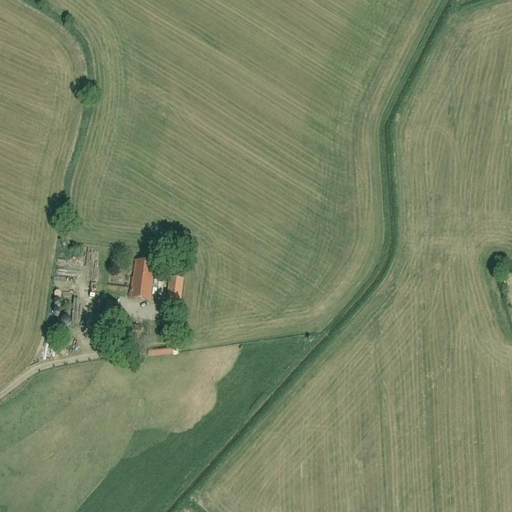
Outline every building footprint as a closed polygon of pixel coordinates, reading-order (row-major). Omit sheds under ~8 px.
[(109,269),(119,270),(121,258),(110,256),(109,269)] [(134,262),(129,302),(149,304),(154,265),(134,262)] [(169,280),(165,306),(180,308),(183,283),(169,280)] [(105,302),(102,328),(113,329),(116,304),(105,302)] [(126,329),(125,340),(139,342),(140,331),(126,329)]
